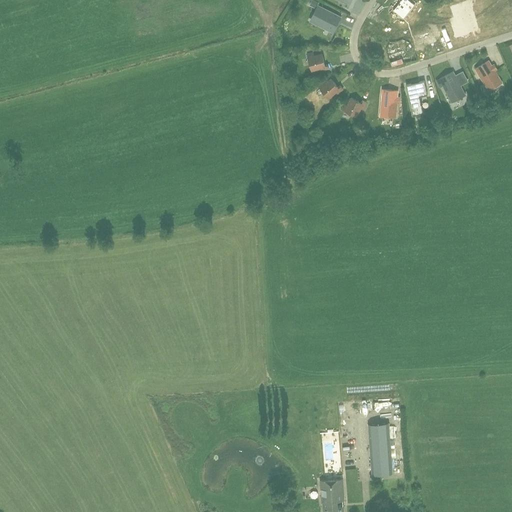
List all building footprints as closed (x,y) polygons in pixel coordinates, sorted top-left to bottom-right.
[(348,9),(352,0),(338,0),(348,4),(346,8),(348,9)] [(409,0),(401,0),(393,10),(404,18),(415,4),(409,0)] [(476,30),(467,3),(452,8),(455,19),(451,20),(456,36),(476,30)] [(320,7),(314,18),(324,23),(323,25),(334,31),(341,18),(320,7)] [(431,29),(415,37),(421,49),(437,42),(431,29)] [(313,53),(307,55),(312,70),(321,68),(322,70),(328,69),(327,64),(325,65),(322,54),(314,56),(313,53)] [(500,79),(488,60),(475,69),(479,75),(481,73),(489,86),(500,79)] [(464,92),(453,72),(439,79),(443,85),(445,84),(452,98),(464,92)] [(322,82),(318,86),(329,98),(336,92),(338,94),(343,89),(340,86),(338,87),(331,79),(324,85),(322,82)] [(426,84),(408,90),(418,120),(428,117),(423,101),(431,98),(426,84)] [(398,91),(382,89),(382,96),(385,97),(383,113),(396,114),(397,103),(397,98),(398,98),(398,97),(397,97),(398,91)] [(344,104),(342,109),(357,116),(361,108),(363,109),(366,103),(362,101),(361,103),(351,98),(347,106),(344,104)] [(345,431),(345,423),(335,424),(335,431),(328,432),(328,442),(353,441),(353,431),(345,431)] [(368,424),(372,475),(393,473),(389,423),(368,424)] [(323,501),(323,511),(342,511),(342,500),(343,500),(342,479),(321,480),(322,501),(323,501)]
